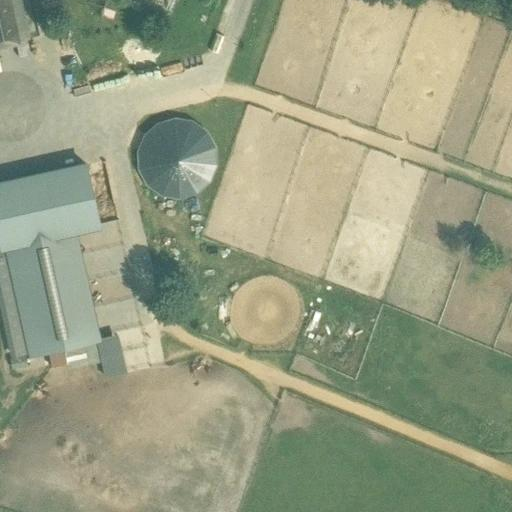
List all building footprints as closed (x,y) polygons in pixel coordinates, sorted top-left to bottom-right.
[(0,0),(0,44),(29,38),(20,0),(0,0)] [(106,0),(108,18),(130,17),(129,0),(106,0)] [(114,70),(165,65),(162,36),(111,41),(114,70)] [(170,115),(144,130),(135,158),(145,186),(171,200),(200,194),(219,171),(218,142),(199,120),(170,115)] [(101,340),(77,232),(100,227),(85,160),(0,179),(0,249),(0,250),(5,249),(29,356),(47,352),(64,349),(101,340)] [(0,318),(8,356),(26,352),(5,254),(0,255),(0,318)] [(64,349),(47,352),(50,366),(67,363),(64,349)] [(25,355),(14,357),(16,368),(27,366),(25,355)]
